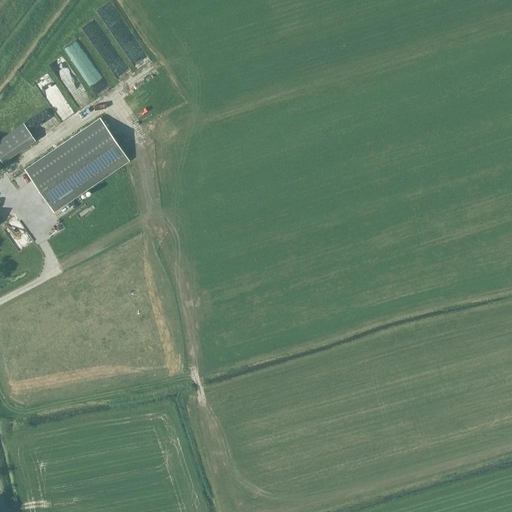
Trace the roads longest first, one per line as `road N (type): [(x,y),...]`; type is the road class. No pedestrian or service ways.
road 1 (track): [(511,314),(199,395)]
road 2 (track): [(202,405),(167,258),(146,223),(58,270)]
road 3 (track): [(146,223),(136,137),(102,105),(151,69)]
road 4 (track): [(102,105),(0,174)]
